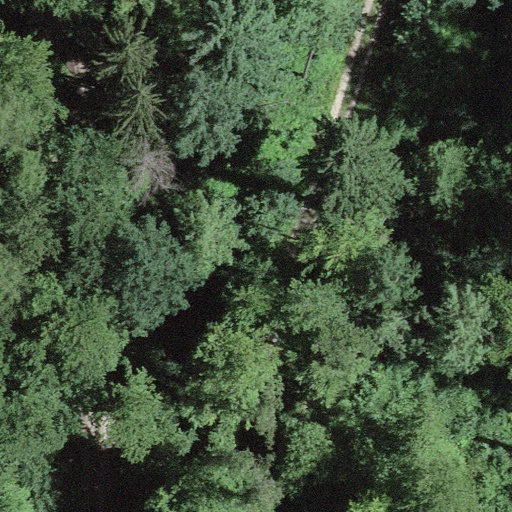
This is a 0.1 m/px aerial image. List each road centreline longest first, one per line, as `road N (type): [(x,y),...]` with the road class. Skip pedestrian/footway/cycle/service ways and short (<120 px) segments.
road 1 (track): [(140,511),(361,0)]
road 2 (track): [(105,511),(111,333),(63,0)]
